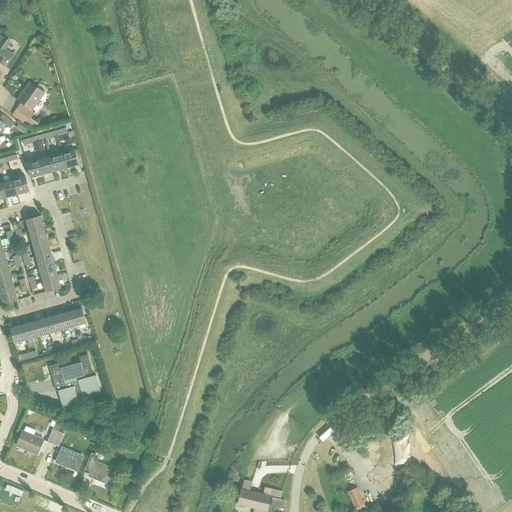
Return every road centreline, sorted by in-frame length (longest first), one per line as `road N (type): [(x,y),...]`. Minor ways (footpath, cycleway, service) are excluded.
road 1 (unclassified): [(305,454),(343,413),(511,292)]
road 2 (unclassified): [(511,132),(357,0)]
road 3 (residential): [(0,317),(73,294),(51,199)]
road 4 (residential): [(0,445),(14,411),(0,329)]
